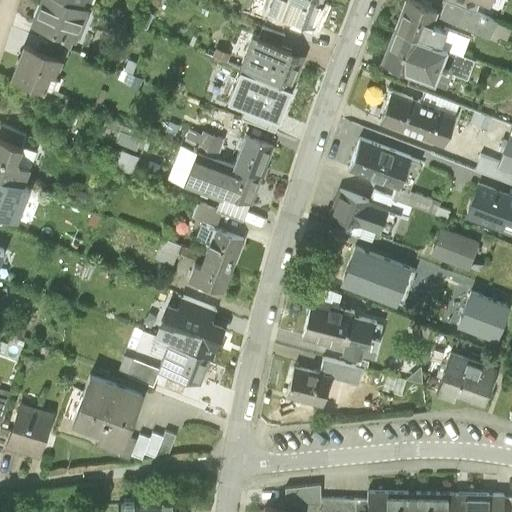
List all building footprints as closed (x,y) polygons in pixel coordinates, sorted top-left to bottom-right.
[(40,0),(33,20),(78,38),(90,6),(85,4),(74,0),(40,0)] [(298,19),(318,27),(327,0),(272,0),(269,8),(275,11),(280,13),(289,16),(294,18),(298,19)] [(407,0),(402,0),(393,23),(443,42),(449,27),(432,21),(436,11),(421,5),(407,0)] [(475,9),(454,0),(442,0),(437,13),(458,22),(490,35),(497,18),(475,9)] [(454,0),(475,9),(477,5),(465,0),(454,0)] [(269,8),(267,13),(278,17),(280,13),(275,11),(269,8)] [(475,54),(443,42),(393,23),(379,62),(390,67),(403,72),(405,68),(444,83),(449,68),(467,74),(475,54)] [(282,43),(286,32),(264,25),(260,36),(282,43)] [(242,65),(246,66),(292,83),(304,51),(282,43),(260,36),(254,33),(242,65)] [(220,79),(227,58),(213,53),(188,44),(182,59),(191,63),(189,68),(220,79)] [(21,55),(12,78),(46,91),(52,77),(58,79),(65,61),(24,45),(21,55)] [(213,53),(227,58),(230,50),(216,45),(213,53)] [(292,83),(246,66),(235,96),(247,100),(251,101),(255,103),(282,112),(292,83)] [(173,82),(170,90),(180,93),(183,85),(173,82)] [(417,97),(391,88),(379,120),(419,135),(443,144),(455,111),(417,97)] [(210,91),(206,102),(220,106),(223,96),(210,91)] [(260,111),(256,122),(277,130),(281,119),(260,111)] [(142,141),(146,133),(107,118),(101,133),(136,147),(139,139),(142,141)] [(225,139),(206,131),(198,153),(217,160),(225,139)] [(511,133),(505,131),(493,163),(511,170),(511,133)] [(234,167),(261,177),(265,166),(275,142),(247,132),(234,167)] [(358,133),(346,166),(376,177),(396,184),(407,155),(408,152),(358,133)] [(0,174),(24,183),(36,148),(0,135),(0,174)] [(140,156),(123,149),(120,154),(115,152),(116,148),(109,145),(103,160),(133,172),(140,156)] [(261,177),(234,167),(217,160),(198,153),(186,182),(224,197),(225,193),(237,198),(251,203),(261,177)] [(411,204),(436,213),(441,200),(408,188),(419,159),(407,155),(396,184),(391,196),(411,204)] [(511,172),(511,170),(493,163),(477,158),(473,168),(509,181),(511,172)] [(24,183),(0,174),(0,210),(17,216),(28,185),(24,183)] [(481,178),(467,214),(511,229),(511,189),(501,186),(481,178)] [(95,193),(80,188),(75,200),(90,206),(95,193)] [(335,205),(332,211),(346,217),(342,228),(370,239),(374,228),(379,230),(388,205),(341,188),(335,205)] [(225,193),(220,208),(225,209),(246,218),(251,203),(237,198),(225,193)] [(391,196),(388,205),(379,230),(390,234),(398,212),(407,216),(411,204),(391,196)] [(200,199),(195,213),(219,222),(225,209),(220,208),(200,199)] [(439,224),(429,253),(467,267),(477,238),(439,224)] [(214,230),(201,225),(196,237),(209,242),(214,230)] [(205,253),(234,264),(243,241),(224,233),(214,230),(209,242),(205,253)] [(174,263),(181,244),(164,237),(157,257),(174,263)] [(223,293),(234,264),(205,253),(200,266),(195,264),(189,280),(203,285),(223,293)] [(38,268),(20,261),(18,267),(14,266),(10,277),(32,285),(38,268)] [(310,297),(300,334),(343,345),(353,308),(331,303),(310,297)] [(174,316),(161,311),(152,332),(165,337),(174,316)] [(199,321),(187,316),(177,340),(213,354),(222,330),(199,321)] [(158,367),(161,368),(178,374),(202,383),(213,354),(177,340),(170,338),(158,367)] [(448,348),(433,389),(451,395),(454,388),(483,399),(489,382),(495,365),(448,348)] [(158,367),(134,357),(128,373),(155,384),(161,368),(158,367)] [(322,357),(318,371),(327,374),(358,381),(361,367),(322,357)] [(293,365),(285,395),(306,400),(319,404),(327,374),(318,371),(293,365)] [(74,417),(100,427),(97,433),(124,444),(128,433),(146,390),(127,383),(94,369),(74,417)] [(0,380),(0,416),(4,418),(15,385),(0,380)] [(12,427),(7,443),(26,449),(43,454),(57,409),(21,398),(12,427)] [(0,448),(5,450),(7,443),(12,427),(1,423),(0,427),(0,448)] [(128,433),(124,444),(120,454),(131,458),(133,453),(143,457),(145,451),(157,455),(158,450),(169,454),(177,433),(167,429),(165,434),(154,430),(152,435),(141,431),(138,437),(128,433)] [(321,485),(288,487),(290,509),(301,510),(301,511),(318,511),(319,496),(321,485)] [(410,490),(365,489),(365,496),(364,511),(454,511),(455,491),(410,490)] [(455,491),(454,511),(500,511),(500,495),(500,491),(465,491),(455,491)] [(179,511),(180,496),(125,495),(125,503),(95,503),(95,511),(179,511)] [(511,511),(511,495),(500,495),(500,511),(511,511)] [(364,511),(365,496),(319,496),(318,511),(364,511)]
